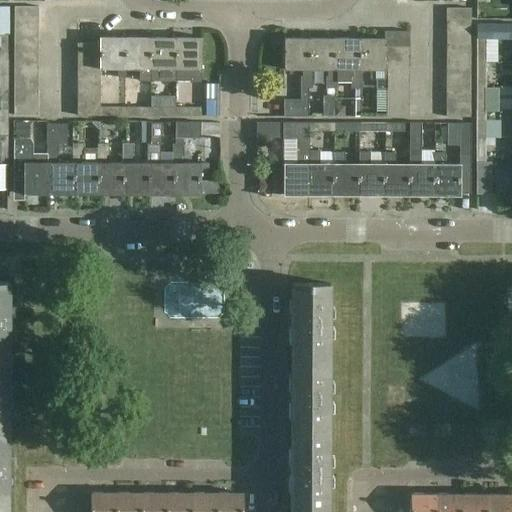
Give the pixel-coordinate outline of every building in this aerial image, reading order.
[(14,8),(14,20),(38,20),(38,8),(14,8)] [(446,8),(446,20),(470,20),(470,8),(446,8)] [(14,20),(14,32),(38,32),(38,20),(14,20)] [(470,32),(470,20),(446,20),(446,32),(470,32)] [(485,62),(485,39),(511,39),(511,24),(476,25),(476,62),(485,62)] [(386,30),(386,44),(410,44),(410,30),(386,30)] [(38,32),(14,32),(14,44),(38,44),(38,32)] [(446,32),(446,44),(470,44),(470,32),(446,32)] [(100,56),(100,68),(100,70),(118,70),(118,76),(125,76),(125,70),(125,37),(99,37),(99,44),(100,44),(100,56)] [(150,37),(125,37),(125,70),(139,70),(139,80),(150,80),(150,37)] [(175,37),(150,37),(150,80),(175,80),(175,37)] [(201,37),(175,37),(175,80),(200,80),(200,70),(201,70),(201,37)] [(310,67),(310,38),(284,38),(284,70),(303,70),(303,76),(301,76),(301,88),(312,88),(312,70),(312,67),(310,67)] [(335,68),(335,38),(310,38),(310,67),(312,67),(312,70),(328,70),(328,77),(326,77),(326,89),(337,89),(337,80),(337,70),(337,68),(335,68)] [(360,68),(360,38),(335,38),(335,68),(337,68),(337,70),(337,80),(351,80),(351,89),(362,89),(362,71),(362,68),(360,68)] [(384,45),(386,45),(386,38),(360,38),(360,68),(362,68),(362,71),(378,71),(378,77),(376,77),(376,89),(387,89),(387,80),(387,69),(387,68),(384,68),(384,57),(384,45)] [(14,44),(14,56),(38,56),(38,44),(14,44)] [(77,56),(100,56),(100,44),(99,44),(77,44),(77,56)] [(470,56),(470,44),(446,44),(446,56),(470,56)] [(384,45),(384,57),(410,57),(410,45),(386,45),(384,45)] [(38,56),(14,56),(14,68),(38,68),(38,56)] [(100,68),(100,56),(77,56),(77,68),(100,68)] [(470,68),(470,56),(446,56),(446,68),(470,68)] [(387,68),(387,69),(410,69),(410,57),(384,57),(384,68),(387,68)] [(476,62),(476,87),(485,87),(485,62),(476,62)] [(14,68),(14,80),(38,80),(38,68),(14,68)] [(100,80),(100,70),(100,68),(77,68),(77,80),(100,80)] [(470,80),(470,68),(446,68),(446,80),(470,80)] [(387,80),(410,81),(410,69),(387,69),(387,80)] [(38,80),(14,80),(14,92),(38,92),(38,80)] [(100,92),(100,80),(77,80),(77,92),(100,92)] [(387,89),(387,92),(410,92),(410,81),(387,80),(387,89)] [(470,92),(470,80),(446,80),(446,92),(470,92)] [(476,87),(476,112),(485,112),(485,87),(476,87)] [(211,90),(211,116),(223,116),(222,90),(211,90)] [(14,92),(14,104),(38,104),(38,92),(14,92)] [(77,92),(77,104),(100,104),(100,92),(77,92)] [(387,104),(409,104),(410,92),(387,92),(387,104)] [(470,104),(470,92),(446,92),(446,104),(470,104)] [(284,99),(284,116),(308,116),(309,100),(301,100),(284,99)] [(38,104),(14,104),(14,116),(38,116),(38,104)] [(100,116),(100,107),(100,104),(77,104),(77,116),(100,116)] [(387,104),(387,116),(409,117),(409,104),(387,104)] [(470,117),(470,104),(446,104),(446,116),(470,117)] [(125,107),(100,107),(100,116),(125,116),(125,107)] [(125,116),(150,116),(150,107),(125,107),(125,116)] [(175,107),(150,107),(150,116),(175,116),(175,107)] [(175,107),(175,116),(201,116),(201,107),(175,107)] [(476,112),(476,137),(485,137),(485,112),(476,112)] [(148,144),(148,162),(150,162),(150,194),(174,194),(175,162),(172,162),(157,162),(157,156),(159,156),(159,144),(163,144),(163,122),(152,122),(152,144),(148,144)] [(201,122),(176,122),(175,144),(172,144),(172,162),(175,162),(174,194),(201,195),(201,162),(182,162),(182,156),(184,156),(184,138),(201,138),(201,122)] [(461,188),(471,188),(471,122),(460,122),(460,163),(445,163),(445,152),(434,152),(434,163),(434,195),(460,195),(461,188)] [(47,162),(49,162),(49,194),(74,194),(74,162),(72,162),(57,162),(57,156),(59,156),(59,144),(67,144),(67,123),(47,123),(47,154),(47,162)] [(284,123),(284,131),(284,195),(309,195),(310,163),(310,150),(310,131),(309,123),(284,123)] [(334,123),(309,123),(310,131),(334,131),(334,123)] [(359,123),(334,123),(334,131),(359,131),(359,123)] [(359,131),(384,131),(384,123),(359,123),(359,131)] [(384,131),(410,131),(410,123),(384,123),(384,131)] [(421,163),(421,123),(410,123),(410,131),(410,163),(410,195),(434,195),(434,163),(421,163)] [(0,134),(0,159),(8,160),(8,135),(0,134)] [(24,194),(49,194),(49,162),(47,162),(47,154),(34,154),(34,144),(30,137),(14,137),(14,175),(24,175),(24,194)] [(485,137),(476,137),(476,162),(485,162),(485,137)] [(72,144),(72,162),(74,162),(74,194),(99,194),(99,162),(97,162),(82,162),(82,156),(83,156),(83,144),(72,144)] [(97,144),(97,162),(99,162),(99,194),(124,194),(124,162),(123,162),(107,162),(107,156),(109,156),(109,144),(97,144)] [(150,162),(148,162),(132,162),(132,156),(134,156),(134,144),(123,144),(123,162),(124,162),(124,194),(150,194),(150,162)] [(334,163),(319,163),(319,150),(310,150),(310,163),(309,195),(334,195),(334,163)] [(359,163),(346,163),(346,151),(334,151),(334,163),(334,195),(359,195),(359,163)] [(384,195),(384,163),(371,163),(371,151),(359,151),(359,163),(359,195),(384,195)] [(385,163),(384,163),(384,195),(410,195),(410,163),(396,163),(396,152),(385,152),(385,163)] [(0,186),(8,187),(8,160),(0,159),(0,186)] [(476,162),(476,195),(491,195),(491,162),(485,162),(476,162)] [(0,320),(9,320),(9,282),(0,282),(0,320)] [(291,321),(329,321),(329,283),(291,283),(291,321)] [(0,357),(9,358),(9,320),(0,320),(0,357)] [(329,359),(329,321),(291,321),(291,359),(329,359)] [(0,394),(9,395),(9,358),(0,357),(0,394)] [(329,396),(329,359),(291,359),(291,396),(329,396)] [(0,432),(9,432),(9,395),(0,394),(0,432)] [(329,433),(329,396),(291,396),(291,433),(329,433)] [(0,469),(9,469),(9,432),(0,432),(0,469)] [(329,470),(329,433),(291,433),(290,470),(329,470)] [(9,469),(0,469),(0,504),(9,504),(9,469)] [(329,470),(290,470),(290,507),(329,507),(329,470)] [(115,511),(116,493),(90,493),(90,511),(115,511)] [(141,511),(142,493),(116,493),(115,511),(141,511)] [(166,511),(167,493),(142,493),(141,511),(166,511)] [(191,511),(192,493),(167,493),(166,511),(191,511)] [(217,511),(218,493),(192,493),(191,511),(217,511)] [(243,511),(244,493),(218,493),(217,511),(243,511)] [(436,511),(437,493),(411,493),(410,511),(436,511)] [(436,511),(461,511),(462,493),(437,493),(436,511)] [(461,511),(487,511),(487,493),(462,493),(461,511)] [(511,511),(511,493),(487,493),(487,511),(511,511)]
